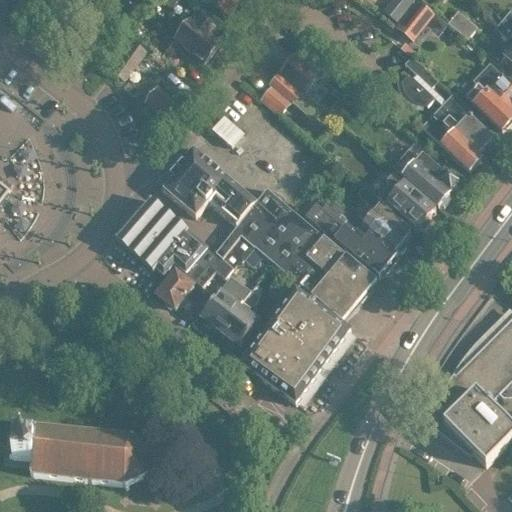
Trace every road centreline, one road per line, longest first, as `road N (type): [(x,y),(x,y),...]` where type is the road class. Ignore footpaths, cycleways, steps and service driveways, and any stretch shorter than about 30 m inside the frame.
road 1 (residential): [(293,426),(79,259)]
road 2 (primary): [(372,421),(434,312),(511,211)]
road 3 (residential): [(116,178),(172,147),(289,0)]
road 4 (residential): [(116,178),(90,115),(60,89),(124,0)]
